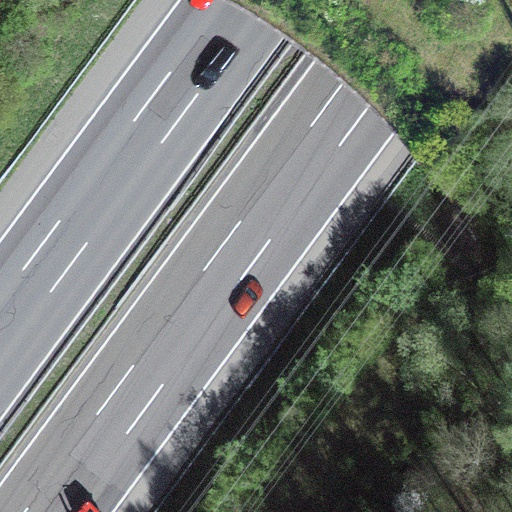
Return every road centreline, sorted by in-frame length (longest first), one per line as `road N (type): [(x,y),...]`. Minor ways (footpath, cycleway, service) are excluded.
road 1 (motorway): [(47,511),(425,0)]
road 2 (motorway): [(245,0),(0,332)]
